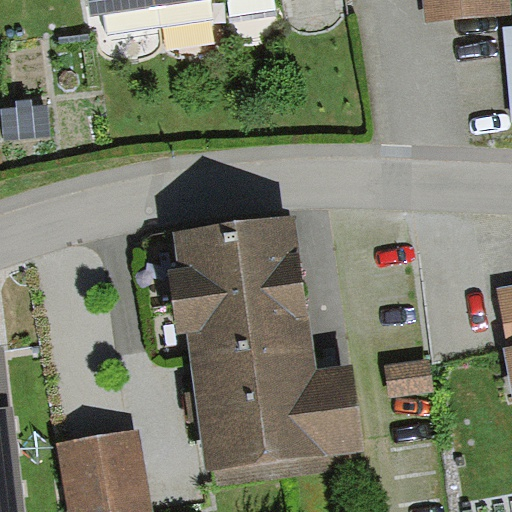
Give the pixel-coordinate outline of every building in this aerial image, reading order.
[(352,0),(85,0),(95,62),(356,23),(352,0)] [(511,8),(511,0),(424,0),(427,27),(511,18),(511,8)] [(305,225),(172,248),(212,484),(345,461),(305,225)] [(511,282),(491,288),(511,383),(511,282)] [(25,511),(8,349),(0,349),(0,511),(25,511)] [(152,511),(138,430),(59,443),(70,511),(152,511)]
